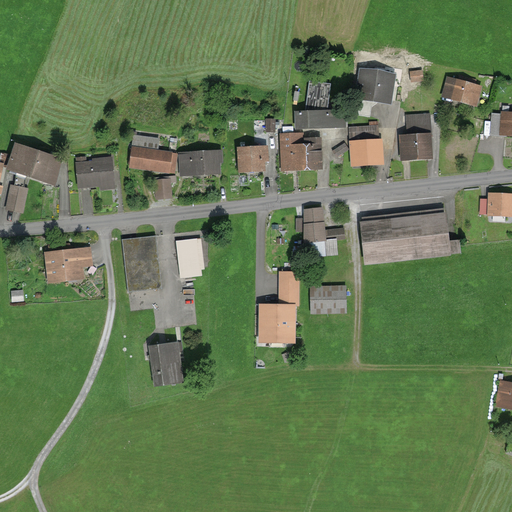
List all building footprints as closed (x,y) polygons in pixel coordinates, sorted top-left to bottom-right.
[(363,74),(360,95),(357,95),(354,114),(369,116),(372,98),(387,100),(391,78),(363,74)] [(448,80),(444,95),(470,103),(475,87),(474,87),(475,81),(459,76),(458,82),(448,80)] [(311,83),(307,113),(296,113),(297,128),(344,126),(344,111),(325,112),(329,86),(311,83)] [(492,114),(490,136),(505,137),(506,134),(511,134),(511,114),(508,114),(509,107),(503,106),(502,115),(492,114)] [(400,138),(401,159),(431,157),(429,115),(407,117),(408,138),(400,138)] [(267,120),(267,132),(275,132),(275,120),(267,120)] [(350,128),(352,164),(380,162),(378,126),(350,128)] [(310,147),(309,139),(304,140),(304,133),(292,133),(293,136),(290,136),(290,128),(283,128),(284,137),(280,137),(282,169),(297,168),(296,148),(297,148),(310,147)] [(132,165),(173,171),(175,156),(155,153),(157,140),(136,138),(132,165)] [(320,139),(309,139),(310,147),(297,148),(296,148),(297,168),(321,167),(320,139)] [(345,143),(332,151),(336,157),(349,150),(345,143)] [(44,155),(45,151),(37,149),(36,153),(17,148),(9,172),(20,175),(21,170),(53,179),(59,159),(44,155)] [(183,164),(184,173),(218,171),(218,160),(221,160),(221,156),(218,157),(217,154),(204,154),(203,149),(195,149),(195,154),(180,156),(180,165),(183,164)] [(240,150),(241,171),(263,169),(262,159),(266,159),(265,149),(240,150)] [(0,165),(7,167),(9,155),(1,154),(0,159),(0,165)] [(103,185),(103,183),(113,183),(110,159),(98,160),(98,162),(95,162),(95,164),(78,166),(80,187),(103,185)] [(155,181),(157,199),(171,197),(169,180),(155,181)] [(11,186),(7,208),(22,211),(27,189),(11,186)] [(481,199),(480,213),(511,214),(511,196),(489,196),(489,200),(481,199)] [(344,238),(343,232),(323,234),(320,211),(305,212),(305,242),(344,238)] [(460,253),(459,241),(447,242),(444,215),(362,224),(366,263),(460,253)] [(153,286),(153,290),(162,289),(159,262),(155,262),(152,237),(156,237),(156,236),(136,238),(137,242),(123,243),(123,240),(122,240),(128,293),(129,292),(128,288),(153,286)] [(180,241),(184,278),(201,276),(197,239),(180,241)] [(52,278),(79,275),(77,252),(69,253),(68,246),(50,248),(51,255),(49,256),(52,278)] [(282,303),(296,303),(296,275),(282,275),(282,303)] [(312,290),(312,310),(345,310),(344,290),(312,290)] [(22,300),(22,292),(12,293),(13,301),(22,300)] [(264,337),(289,338),(290,310),(265,310),(264,337)] [(149,346),(154,386),(183,382),(178,343),(149,346)] [(499,404),(511,406),(511,386),(502,384),(499,404)]
